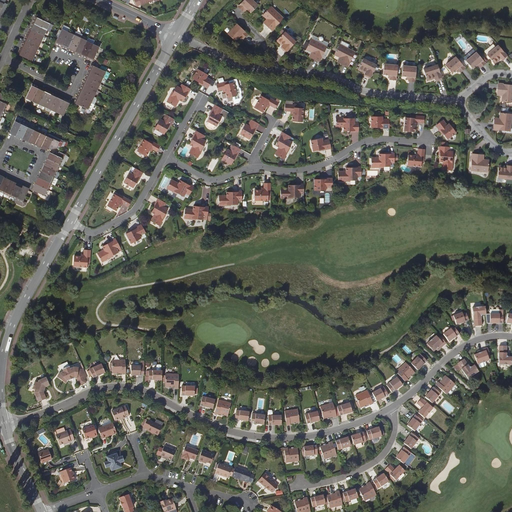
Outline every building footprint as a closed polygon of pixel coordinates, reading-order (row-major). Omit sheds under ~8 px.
[(246,8),(247,9),(251,13),(255,9),(258,6),(252,0),(244,0),(241,4),(238,7),(243,11),(244,11),(246,8)] [(263,15),(266,19),(268,21),(265,25),(272,31),(283,19),(271,7),(263,15)] [(35,16),(32,23),(47,30),(50,31),(53,25),(43,20),(44,18),(37,15),(36,17),(35,16)] [(47,30),(32,23),(31,24),(29,29),(44,36),(47,30)] [(248,34),(243,29),(237,24),(228,34),(235,41),(239,37),(240,36),(242,38),(243,39),(248,34)] [(54,44),(61,47),(68,32),(70,28),(63,25),(62,29),(56,42),(54,44)] [(44,36),(29,29),(26,35),(41,42),(44,36)] [(68,32),(61,47),(67,50),(74,35),(68,32)] [(279,38),(277,39),(283,45),(282,47),(281,48),(286,53),(294,44),(296,42),(285,32),(279,38)] [(41,42),(26,35),(23,42),(38,48),(41,42)] [(67,50),(73,53),(80,38),(74,35),(67,50)] [(73,53),(80,56),(87,41),(80,38),(73,53)] [(87,41),(80,56),(86,59),(93,44),(95,40),(88,38),(87,41)] [(306,49),(311,52),(313,53),(311,58),(319,62),(327,47),(311,39),(306,49)] [(23,42),(20,48),(35,55),(38,48),(23,42)] [(92,62),(93,61),(99,47),(93,44),(86,59),(92,62)] [(334,55),(339,57),(341,59),(339,63),(347,67),(348,65),(355,52),(339,44),(334,55)] [(507,56),(498,45),(487,55),(490,59),(493,63),(500,57),(501,59),(502,60),(507,56)] [(35,55),(20,48),(17,54),(32,61),(35,55)] [(486,63),(476,52),(466,61),(472,68),(476,65),(478,64),(480,66),(481,67),(486,63)] [(465,68),(455,56),(445,65),(451,73),(455,70),(457,68),(459,71),(460,72),(465,68)] [(372,73),(376,65),(362,58),(357,68),(365,72),(364,73),(363,75),(370,78),(372,73)] [(396,80),(397,65),(383,64),(382,74),(387,74),(389,75),(389,78),(389,79),(396,80)] [(91,65),(88,71),(103,78),(106,72),(92,66),(91,65)] [(440,76),(437,65),(422,70),(425,79),(433,77),(434,79),(435,81),(441,79),(440,76)] [(415,78),(416,67),(402,66),(401,76),(406,76),(408,77),(408,80),(408,81),(415,82),(415,78)] [(208,87),(212,80),(206,77),(207,75),(197,69),(192,78),(197,81),(208,87)] [(88,71),(85,77),(100,84),(103,78),(88,71)] [(85,77),(82,83),(97,91),(100,84),(85,77)] [(235,79),(215,84),(217,91),(222,90),(224,89),(225,92),(227,98),(232,97),(234,104),(237,103),(238,102),(241,98),(240,95),(241,93),(240,89),(238,88),(236,80),(235,79)] [(39,86),(32,83),(25,98),(32,101),(39,86)] [(82,83),(79,90),(94,97),(97,91),(82,83)] [(189,88),(181,84),(179,88),(176,86),(173,92),(171,96),(170,95),(166,102),(173,106),(177,99),(179,100),(182,102),(185,97),(189,88)] [(511,85),(498,84),(497,93),(502,93),(502,96),(502,102),(511,102),(511,85)] [(38,104),(45,89),(39,86),(32,101),(38,104)] [(51,92),(45,89),(38,104),(44,107),(51,92)] [(79,90),(76,96),(91,103),(94,105),(97,98),(94,97),(79,90)] [(51,110),(57,95),(51,92),(44,107),(51,110)] [(57,113),(64,98),(57,95),(51,110),(57,113)] [(73,102),(74,103),(88,109),(91,111),(94,105),(91,103),(76,96),(76,97),(73,102)] [(263,112),(266,107),(268,105),(270,106),(276,109),(279,103),(267,96),(266,97),(265,98),(262,96),(261,96),(254,107),(263,112)] [(63,116),(69,103),(70,101),(64,98),(57,113),(63,116)] [(293,101),(285,100),(284,111),(291,111),(292,112),(292,114),(292,121),(302,122),(304,109),(303,108),(298,108),(299,106),(299,105),(293,105),(293,101)] [(223,109),(215,105),(209,116),(206,121),(215,126),(221,116),(219,115),(223,109)] [(511,113),(501,113),(500,118),(500,121),(495,121),(494,130),(496,130),(510,131),(511,115),(511,113)] [(172,118),(165,114),(162,120),(160,119),(154,129),(163,134),(166,129),(172,118)] [(414,131),(414,124),(415,122),(417,122),(423,123),(424,115),(410,114),(410,115),(410,117),(405,116),(403,130),(414,131)] [(359,131),(358,121),(355,121),(355,118),(347,118),(344,118),(343,116),(336,116),(336,125),(343,125),(343,128),(343,130),(349,130),(359,131)] [(389,127),(389,119),(383,119),(382,116),(370,116),(371,127),(376,127),(389,127)] [(9,133),(15,136),(22,122),(16,119),(9,133)] [(436,124),(444,134),(448,139),(456,133),(449,123),(447,125),(443,119),(436,124)] [(258,123),(251,120),(248,125),(246,124),(240,134),(249,139),(252,134),(258,123)] [(15,136),(22,139),(28,125),(22,122),(15,136)] [(443,135),(444,134),(436,124),(435,125),(443,135)] [(22,139),(28,142),(34,128),(28,125),(22,139)] [(28,142),(34,145),(41,131),(34,128),(28,142)] [(34,145),(40,148),(47,134),(41,131),(34,145)] [(205,136),(197,131),(192,140),(189,145),(192,147),(194,148),(190,154),(198,158),(202,152),(200,151),(202,147),(206,141),(203,139),(205,136)] [(291,137),(283,132),(278,141),(276,146),(278,148),(280,149),(276,155),(284,159),(287,152),(286,152),(288,149),(292,142),(289,140),(291,137)] [(47,151),(47,150),(48,148),(52,149),(55,148),(59,140),(53,137),(47,134),(40,148),(47,151)] [(330,147),(329,139),(322,140),(322,138),(310,141),(312,151),(318,150),(330,147)] [(160,145),(148,139),(148,140),(147,142),(144,140),(143,140),(137,151),(146,156),(148,151),(150,148),(152,149),(157,151),(160,145)] [(240,148),(233,145),(229,150),(227,149),(222,160),(231,165),(234,159),(240,148)] [(450,147),(440,146),(439,156),(439,162),(442,162),(444,162),(444,170),(452,170),(453,163),(451,162),(452,159),(452,151),(449,151),(450,147)] [(425,149),(418,148),(417,153),(417,156),(414,155),(407,155),(407,166),(420,166),(421,162),(422,162),(423,162),(424,155),(425,149)] [(50,152),(47,158),(60,165),(63,159),(62,158),(64,154),(59,151),(57,156),(51,153),(50,152)] [(481,159),(481,154),(472,153),(470,170),(488,171),(489,160),(483,159),(481,159)] [(394,163),(394,154),(384,154),(378,154),(378,157),(378,160),(370,159),(370,168),(378,168),(378,166),(382,166),(389,166),(390,163),(394,163)] [(47,158),(44,165),(58,171),(60,165),(47,158)] [(511,164),(507,164),(507,166),(507,168),(498,167),(497,178),(511,178),(511,164)] [(60,172),(58,171),(44,165),(41,171),(55,178),(57,179),(60,172)] [(360,177),(361,167),(351,167),(345,167),(345,171),(345,173),(337,173),(337,181),(345,181),(345,180),(349,180),(357,180),(357,177),(360,177)] [(141,171),(134,168),(131,173),(129,172),(123,183),(132,188),(135,182),(141,171)] [(55,178),(41,171),(38,177),(52,184),(55,178)] [(0,195),(2,197),(4,194),(10,180),(4,177),(0,185),(0,195)] [(38,177),(35,184),(49,190),(52,184),(38,177)] [(332,187),(332,179),(320,179),(314,179),(314,190),(326,190),(326,187),(332,187)] [(10,197),(16,183),(10,180),(4,194),(10,197)] [(189,196),(193,188),(184,183),(179,180),(178,183),(177,185),(170,181),(166,188),(173,192),(174,191),(177,193),(183,197),(185,194),(189,196)] [(270,195),(270,182),(264,183),(263,187),(263,190),(260,190),(254,190),(254,200),(267,200),(267,199),(267,195),(269,195),(270,195)] [(15,202),(23,185),(16,183),(10,197),(9,199),(15,202)] [(32,190),(33,190),(46,197),(49,190),(35,184),(32,190)] [(303,194),(303,185),(294,184),(288,185),(288,188),(288,190),(280,190),(280,199),(288,198),(288,197),(292,197),(299,197),(299,194),(303,194)] [(29,188),(23,185),(15,202),(22,206),(25,205),(26,202),(23,201),(28,190),(29,188)] [(242,201),(242,192),(232,192),(226,192),(226,195),(226,198),(218,198),(218,206),(226,206),(226,205),(230,205),(237,204),(237,201),(242,201)] [(131,201),(119,194),(118,194),(117,196),(114,194),(113,193),(106,205),(115,210),(119,204),(120,202),(122,203),(127,207),(131,201)] [(167,203),(159,199),(154,208),(151,212),(154,214),(156,215),(152,222),(159,226),(163,219),(162,219),(164,215),(168,209),(165,207),(167,203)] [(207,217),(208,208),(199,206),(193,206),(193,209),(192,211),(184,210),(183,218),(191,219),(191,218),(195,219),(202,219),(203,216),(207,217)] [(146,233),(142,225),(131,231),(125,234),(130,243),(141,238),(140,236),(146,233)] [(120,247),(116,239),(107,244),(102,246),(104,250),(105,251),(98,255),(102,262),(109,258),(108,257),(111,255),(118,252),(116,249),(120,247)] [(90,263),(91,250),(84,250),(84,254),(84,257),(80,256),(74,256),(73,267),(87,267),(87,263),(89,263),(90,263)] [(472,308),(474,326),(482,325),(480,316),(482,315),(485,314),(485,307),(472,308)] [(490,314),(490,324),(503,324),(503,311),(499,311),(499,314),(490,314)] [(453,316),(456,325),(469,320),(466,313),(463,315),(462,312),(453,316)] [(443,335),(449,342),(459,335),(455,329),(452,331),(451,329),(443,335)] [(427,344),(425,345),(429,349),(431,348),(433,351),(436,348),(438,346),(440,348),(446,343),(440,336),(438,338),(435,336),(427,343),(427,344)] [(511,365),(511,357),(509,358),(507,356),(507,347),(500,347),(500,365),(511,365)] [(491,356),(488,348),(480,350),(481,353),(479,354),(475,355),(479,365),(486,362),(490,361),(488,357),(491,356)] [(411,364),(418,371),(427,362),(426,361),(427,360),(424,356),(422,357),(421,356),(420,355),(411,364)] [(479,371),(475,365),(472,367),(469,366),(465,359),(458,364),(459,364),(455,367),(458,372),(462,369),(469,379),(479,371)] [(125,375),(125,360),(111,361),(112,374),(121,374),(121,375),(125,375)] [(104,373),(100,364),(88,370),(92,378),(104,373)] [(397,373),(406,383),(408,381),(408,380),(415,373),(407,365),(397,373)] [(143,376),(143,367),(130,366),(130,376),(143,376)] [(85,384),(79,370),(76,371),(74,371),(73,367),(69,369),(68,367),(61,370),(62,372),(59,373),(61,379),(60,380),(65,383),(67,380),(67,378),(72,377),(72,378),(76,378),(79,386),(85,384)] [(161,381),(161,371),(148,371),(148,381),(161,381)] [(177,389),(178,375),(165,375),(164,387),(174,388),(174,389),(177,389)] [(436,385),(447,394),(456,384),(446,376),(440,383),(439,382),(436,385)] [(49,386),(45,378),(38,381),(37,383),(34,383),(31,389),(34,390),(33,392),(37,402),(45,399),(42,391),(43,388),(49,386)] [(387,386),(392,394),(402,386),(397,378),(387,386)] [(194,396),(194,387),(181,387),(181,396),(194,396)] [(425,397),(432,403),(441,393),(433,387),(425,397)] [(372,394),(376,402),(388,396),(383,388),(372,394)] [(357,402),(356,403),(358,408),(360,408),(360,409),(369,405),(369,406),(373,404),(367,391),(355,397),(357,402)] [(212,409),(215,400),(202,397),(200,406),(212,409)] [(419,413),(425,418),(433,408),(422,398),(417,404),(422,408),(419,413)] [(228,416),(231,403),(218,400),(215,414),(218,415),(219,413),(228,416)] [(336,417),(332,404),(320,407),(323,420),(332,417),(333,419),(336,417)] [(349,404),(337,407),(340,416),(352,413),(351,411),(354,410),(352,404),(350,405),(349,404)] [(116,421),(119,419),(122,418),(122,419),(127,418),(126,417),(129,416),(126,407),(112,412),(116,421)] [(298,422),(297,409),(284,411),(286,425),(289,425),(289,423),(298,422)] [(248,422),(249,413),(236,411),(235,420),(248,422)] [(319,421),(317,412),(304,415),(306,424),(319,421)] [(264,425),(265,416),(252,414),(250,423),(264,425)] [(407,425),(415,431),(423,420),(415,415),(407,425)] [(281,425),(281,416),(268,416),(268,425),(281,425)] [(147,430),(159,434),(162,425),(161,425),(162,422),(162,421),(157,419),(156,418),(154,419),(154,420),(154,422),(151,421),(151,420),(146,419),(143,427),(148,429),(147,430)] [(117,434),(114,424),(99,430),(103,440),(111,436),(117,434)] [(97,435),(94,426),(82,430),(86,440),(97,435)] [(64,428),(55,431),(57,436),(56,436),(59,446),(66,444),(70,443),(70,441),(74,440),(71,430),(65,432),(64,428)] [(378,428),(366,432),(369,441),(381,437),(384,436),(382,430),(379,431),(378,428)] [(363,433),(350,437),(353,446),(366,442),(367,441),(365,435),(364,435),(363,434),(363,433)] [(411,433),(404,443),(411,449),(419,439),(418,438),(419,436),(415,433),(414,434),(411,433)] [(335,442),(338,451),(350,447),(347,438),(335,442)] [(336,456),(332,442),(328,444),(329,445),(319,447),(323,460),(336,456)] [(165,456),(168,457),(172,459),(175,449),(164,445),(160,456),(164,457),(165,456)] [(196,461),(199,451),(185,446),(181,458),(186,460),(187,459),(190,460),(190,459),(196,461)] [(304,456),(304,457),(317,455),(316,446),(303,448),(303,449),(303,450),(302,450),(301,450),(302,456),(304,456)] [(396,457),(404,463),(411,453),(404,447),(396,457)] [(298,462),(296,449),(287,450),(287,449),(283,450),(285,464),(298,462)] [(52,461),(49,451),(39,455),(42,464),(52,461)] [(204,461),(207,462),(212,464),(215,455),(202,451),(199,461),(203,462),(204,461)] [(107,457),(108,462),(110,467),(112,472),(122,468),(120,464),(118,458),(117,454),(107,457)] [(216,473),(229,477),(232,467),(219,463),(216,473)] [(390,464),(385,469),(390,474),(389,475),(394,481),(395,479),(396,480),(405,471),(399,465),(395,469),(390,464)] [(236,466),(233,476),(248,482),(249,480),(251,473),(252,472),(236,466)] [(73,475),(71,469),(60,473),(64,485),(76,480),(74,475),(73,475)] [(275,482),(265,473),(258,481),(269,490),(270,489),(273,492),(278,485),(275,482)] [(384,474),(374,481),(375,483),(376,484),(374,485),(377,489),(378,488),(379,489),(390,482),(384,474)] [(377,495),(371,482),(368,484),(368,485),(360,489),(366,501),(377,495)] [(343,496),(342,496),(344,503),(346,502),(346,503),(358,499),(355,490),(343,494),(343,496)] [(339,492),(335,493),(335,494),(327,496),(327,497),(325,498),(327,505),(329,505),(330,509),(342,506),(339,492)] [(125,511),(134,511),(133,508),(134,508),(129,495),(120,499),(121,502),(120,502),(122,508),(123,508),(124,511),(125,511)] [(325,504),(323,495),(310,498),(312,507),(325,504)] [(310,511),(307,498),(303,499),(303,500),(294,502),(296,511),(310,511)] [(168,511),(177,509),(173,499),(161,503),(164,511),(168,511)]
